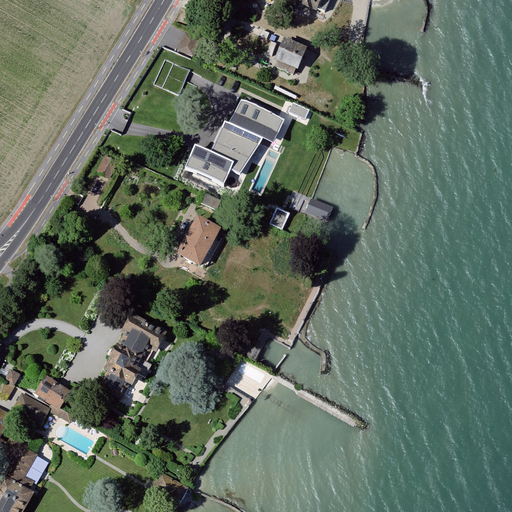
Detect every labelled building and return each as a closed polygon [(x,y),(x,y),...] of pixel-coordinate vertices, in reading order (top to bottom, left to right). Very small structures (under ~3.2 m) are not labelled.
[(287,0),(286,4),(311,16),(317,13),(323,0),(287,0)] [(200,40),(185,33),(176,53),(191,59),(200,40)] [(308,54),(285,45),(276,67),(298,76),(308,54)] [(285,122),(239,101),(227,127),(222,125),(209,155),(193,147),(183,170),(223,188),(229,174),(239,178),(261,144),(272,149),(285,122)] [(97,171),(111,178),(119,161),(105,154),(97,171)] [(221,226),(198,214),(178,253),(201,265),(221,226)] [(169,336),(131,314),(120,333),(126,337),(118,350),(111,346),(105,358),(115,364),(106,378),(128,390),(150,353),(157,357),(169,336)] [(12,368),(1,397),(10,400),(21,372),(12,368)] [(69,393),(42,379),(31,399),(50,409),(58,414),(69,393)] [(31,399),(20,393),(9,412),(39,428),(50,409),(31,399)] [(30,482),(3,467),(0,473),(0,511),(22,511),(33,494),(25,490),(30,482)] [(183,499),(191,486),(164,471),(156,485),(183,499)]
